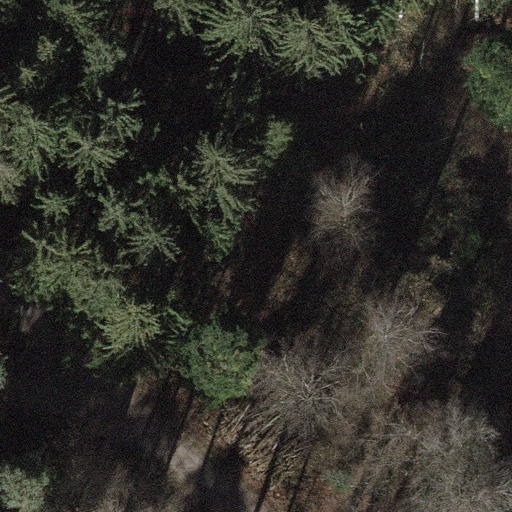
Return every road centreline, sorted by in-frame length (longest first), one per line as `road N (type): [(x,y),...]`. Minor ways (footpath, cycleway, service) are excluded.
road 1 (track): [(261,511),(0,285)]
road 2 (track): [(205,457),(0,403)]
